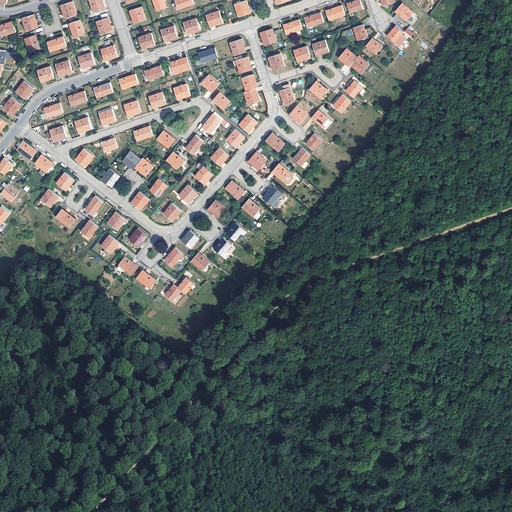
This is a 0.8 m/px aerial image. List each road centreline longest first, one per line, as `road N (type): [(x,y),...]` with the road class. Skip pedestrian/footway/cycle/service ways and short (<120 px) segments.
road 1 (track): [(217,371),(302,281),(511,208)]
road 2 (residential): [(51,150),(154,229),(174,230),(271,122),(267,82)]
road 3 (track): [(91,511),(217,371)]
road 4 (residential): [(18,125),(49,91),(133,62)]
road 5 (residential): [(133,62),(249,24)]
